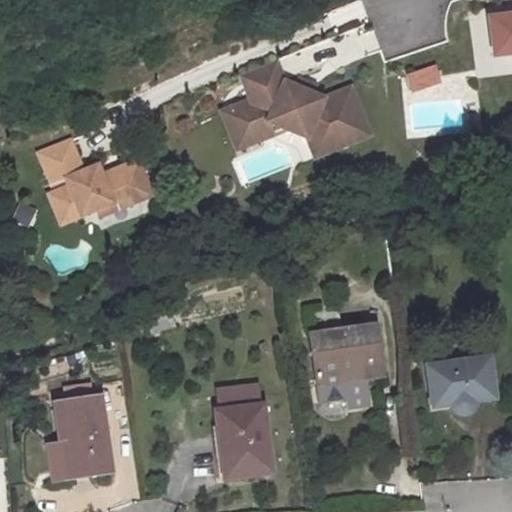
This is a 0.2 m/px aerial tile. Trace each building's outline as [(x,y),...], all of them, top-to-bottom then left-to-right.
[(511,10),(494,12),(498,51),(511,49),(511,10)] [(288,75),(280,54),(245,67),(254,92),(238,99),(246,120),(270,112),(311,131),(318,150),(374,129),(356,82),(329,92),(288,75)] [(438,60),(409,70),(414,86),(443,76),(438,60)] [(246,120),(238,99),(225,104),(239,140),(275,126),(270,112),(246,120)] [(70,132),(38,145),(51,177),(65,172),(68,179),(48,187),(60,216),(97,202),(113,195),(111,189),(125,184),(130,196),(152,188),(138,153),(102,167),(98,158),(83,164),(70,132)] [(113,195),(97,202),(100,209),(130,196),(125,184),(111,189),(113,195)] [(384,384),(379,348),(315,354),(324,423),(350,420),(351,429),(373,426),(370,402),(368,386),(384,384)] [(493,406),(488,367),(426,372),(429,412),(493,406)] [(368,386),(370,402),(386,401),(384,384),(368,386)] [(218,424),(260,419),(258,399),(215,404),(218,424)] [(107,484),(98,411),(56,415),(60,459),(44,461),(47,491),(107,484)] [(218,424),(212,424),(218,487),(269,482),(263,419),(260,419),(218,424)]
